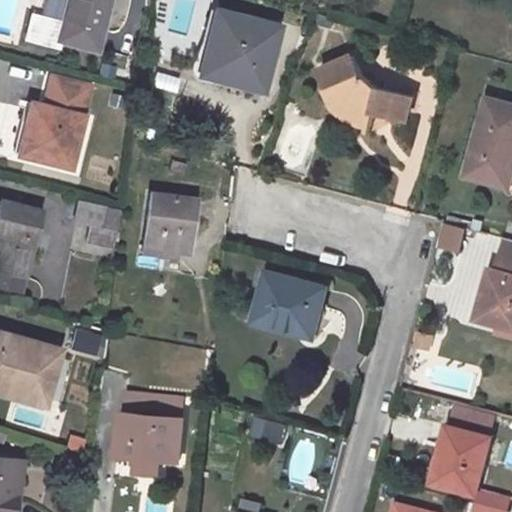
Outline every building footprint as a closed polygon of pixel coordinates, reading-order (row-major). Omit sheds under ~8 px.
[(97,50),(110,0),(67,0),(57,39),(97,50)] [(278,26),(216,9),(201,65),(231,72),(228,81),(261,89),(278,26)] [(325,86),(369,126),(372,113),(407,122),(413,97),(375,87),(363,76),(353,53),(319,68),(325,86)] [(201,65),(199,73),(228,81),(231,72),(201,65)] [(150,87),(174,93),(178,78),(154,72),(150,87)] [(72,172),(95,84),(49,73),(41,105),(27,101),(13,157),(72,172)] [(511,104),(488,97),(467,174),(504,185),(511,152),(511,104)] [(188,248),(195,200),(149,194),(142,242),(188,248)] [(0,284),(20,290),(40,211),(0,200),(0,232),(0,233),(0,234),(0,284)] [(85,241),(113,248),(116,230),(121,211),(78,201),(73,221),(89,224),(85,241)] [(442,222),(436,250),(458,255),(465,228),(442,222)] [(493,267),(480,317),(502,323),(499,333),(511,336),(511,244),(507,243),(500,269),(493,267)] [(321,306),(326,287),(268,272),(256,320),(306,333),(314,304),(321,306)] [(314,335),(321,306),(314,304),(306,333),(314,335)] [(0,390),(44,403),(59,349),(0,331),(0,390)] [(416,331),(412,347),(429,351),(432,335),(416,331)] [(137,455),(157,457),(180,459),(185,420),(180,419),(183,399),(127,393),(125,413),(122,412),(118,453),(137,455)] [(454,418),(493,428),(495,419),(456,409),(454,418)] [(254,417),(250,436),(283,443),(287,424),(254,417)] [(449,425),(434,480),(477,492),(493,437),(491,436),(493,428),(454,418),(451,426),(449,425)] [(307,484),(316,443),(296,439),(287,480),(307,484)] [(0,455),(0,511),(14,511),(21,459),(0,455)] [(157,457),(137,455),(135,472),(155,474),(157,457)] [(435,511),(396,501),(392,511),(435,511)]
